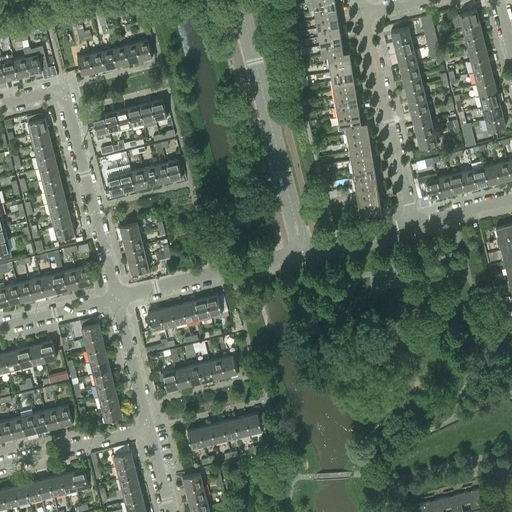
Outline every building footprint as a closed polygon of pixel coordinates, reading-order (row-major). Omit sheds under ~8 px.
[(336,6),(334,0),(316,0),(313,1),(308,1),(309,10),(314,10),(336,6)] [(337,15),(336,6),(314,10),(315,18),(337,15)] [(459,13),(462,24),(479,20),(476,8),(459,13)] [(103,9),(97,11),(98,19),(105,17),(103,9)] [(337,15),(315,18),(317,27),(339,24),(337,15)] [(479,20),(462,24),(465,36),(482,32),(479,20)] [(83,24),(76,25),(78,35),(85,34),(83,24)] [(339,24),(317,27),(318,36),(340,33),(339,24)] [(390,30),(393,42),(411,37),(408,25),(390,30)] [(482,32),(465,36),(467,48),(485,43),(482,32)] [(340,33),(318,36),(320,45),(342,41),(340,33)] [(411,37),(393,42),(396,53),(414,49),(411,37)] [(148,38),(136,41),(140,58),(152,56),(148,38)] [(136,41),(124,44),(129,61),(140,58),(136,41)] [(342,41),(320,45),(321,54),(327,53),(344,50),(343,50),(342,41)] [(485,43),(467,48),(470,60),(488,55),(485,43)] [(124,44),(113,47),(117,64),(129,61),(124,44)] [(113,47),(101,50),(105,67),(117,64),(113,47)] [(327,53),(329,62),(351,59),(349,49),(344,50),(327,53)] [(414,49),(396,53),(399,65),(417,60),(414,49)] [(101,50),(90,53),(94,70),(105,67),(101,50)] [(37,52),(26,55),(30,73),(42,70),(37,52)] [(81,73),(94,70),(90,53),(77,56),(81,73)] [(26,55),(14,58),(18,76),(30,73),(26,55)] [(488,55),(470,60),(473,71),(491,67),(488,55)] [(14,58),(2,61),(7,79),(18,76),(14,58)] [(351,59),(329,62),(330,71),(352,67),(351,59)] [(417,60),(399,65),(402,77),(420,72),(417,60)] [(352,67),(330,71),(332,80),(354,76),(352,67)] [(491,67),(473,71),(476,83),(494,78),(491,67)] [(420,72),(402,77),(405,88),(423,84),(420,72)] [(354,76),(332,80),(333,89),(355,85),(354,76)] [(494,78),(476,83),(479,95),(497,90),(494,78)] [(423,84),(405,88),(408,100),(425,95),(423,84)] [(355,85),(333,89),(335,98),(357,94),(355,85)] [(497,90),(479,95),(482,106),(500,102),(497,90)] [(357,94),(335,98),(336,106),(358,103),(357,94)] [(425,95),(408,100),(411,112),(428,107),(425,95)] [(163,98),(151,101),(155,118),(167,115),(163,98)] [(151,101),(139,104),(144,121),(155,118),(151,101)] [(500,102),(482,106),(485,118),(502,113),(500,102)] [(358,103),(336,106),(337,115),(360,112),(358,103)] [(139,104),(128,107),(132,124),(144,121),(139,104)] [(128,107),(116,109),(120,127),(132,124),(128,107)] [(428,107),(411,112),(414,123),(431,119),(428,107)] [(116,109),(104,112),(109,130),(120,127),(116,109)] [(96,133),(109,130),(104,112),(92,115),(92,117),(95,125),(96,133)] [(360,112),(337,115),(339,125),(345,124),(361,121),(361,120),(360,112)] [(502,113),(485,118),(488,130),(505,125),(502,113)] [(27,120),(30,132),(48,128),(45,116),(27,120)] [(361,121),(345,124),(346,133),(369,129),(367,119),(361,120),(361,121)] [(431,119),(414,123),(417,135),(434,130),(431,119)] [(48,128),(30,132),(33,144),(51,140),(48,128)] [(369,129),(346,133),(348,142),(370,138),(369,129)] [(434,130),(417,135),(420,147),(437,143),(434,130)] [(370,138),(348,142),(349,150),(371,147),(370,138)] [(51,140),(33,144),(36,156),(53,151),(51,140)] [(371,147),(349,150),(351,159),(373,156),(371,147)] [(53,151),(36,156),(39,167),(56,163),(53,151)] [(373,156),(351,159),(352,168),(374,164),(373,156)] [(178,158),(166,161),(170,179),(182,176),(178,158)] [(507,159),(495,162),(500,180),(511,177),(507,159)] [(166,161),(154,164),(159,182),(170,179),(166,161)] [(495,162),(483,165),(488,183),(500,180),(495,162)] [(56,163),(39,167),(42,179),(59,174),(56,163)] [(154,164),(143,167),(147,184),(159,182),(154,164)] [(374,164),(352,168),(353,177),(376,173),(374,164)] [(483,165),(472,168),(476,185),(488,183),(483,165)] [(143,167),(131,170),(135,187),(147,184),(143,167)] [(472,168),(460,171),(465,188),(476,185),(472,168)] [(131,170),(119,173),(124,190),(135,187),(131,170)] [(460,171),(449,174),(453,191),(465,188),(460,171)] [(119,173),(107,176),(110,188),(112,193),(124,190),(119,173)] [(376,173),(353,177),(355,186),(377,182),(376,173)] [(59,174),(42,179),(45,191),(62,186),(59,174)] [(449,174),(437,177),(441,194),(453,191),(449,174)] [(429,193),(430,197),(441,194),(437,177),(425,180),(429,193)] [(425,180),(418,182),(422,195),(429,193),(425,180)] [(377,182),(355,186),(356,195),(379,191),(377,182)] [(62,186),(45,191),(48,202),(65,198),(62,186)] [(379,191),(356,195),(358,203),(380,200),(379,191)] [(65,198),(48,202),(51,214),(68,209),(65,198)] [(380,200),(358,203),(359,213),(382,210),(380,200)] [(68,209),(51,214),(54,225),(71,221),(68,209)] [(119,224),(122,236),(140,232),(137,220),(119,224)] [(71,221),(54,225),(57,237),(74,233),(71,221)] [(511,222),(495,226),(498,238),(511,293),(511,222)] [(140,232),(122,236),(125,248),(143,244),(140,232)] [(7,237),(0,238),(0,251),(10,249),(7,237)] [(42,237),(36,239),(39,249),(45,247),(42,237)] [(143,244),(125,248),(128,260),(146,255),(143,244)] [(149,267),(146,255),(128,260),(131,272),(137,270),(138,274),(146,272),(145,268),(149,267)] [(166,257),(164,258),(166,266),(173,264),(170,256),(166,257)] [(87,264),(75,267),(80,285),(91,282),(87,264)] [(75,267),(63,270),(68,288),(80,285),(75,267)] [(63,270),(52,273),(56,291),(68,288),(63,270)] [(52,273),(40,276),(44,294),(56,291),(52,273)] [(40,276),(28,279),(33,296),(44,294),(40,276)] [(28,279),(17,282),(21,299),(33,296),(28,279)] [(17,282),(5,285),(10,302),(21,299),(17,282)] [(0,304),(10,302),(5,285),(0,286),(0,304)] [(218,293),(206,296),(210,314),(222,311),(218,293)] [(206,296),(194,299),(199,317),(210,314),(206,296)] [(194,299),(183,302),(187,320),(199,317),(194,299)] [(183,302),(171,305),(175,323),(187,320),(183,302)] [(171,305),(159,308),(164,326),(175,323),(171,305)] [(152,329),(164,326),(159,308),(147,311),(152,329)] [(81,325),(84,337),(102,333),(99,321),(81,325)] [(102,333),(84,337),(87,349),(104,345),(102,333)] [(52,339),(40,342),(44,360),(56,357),(52,339)] [(40,342),(28,345),(33,363),(44,360),(40,342)] [(28,345),(17,348),(21,366),(33,363),(28,345)] [(104,345),(87,349),(90,361),(107,356),(104,345)] [(17,348),(5,351),(9,369),(21,366),(17,348)] [(5,351),(0,352),(0,370),(9,369),(5,351)] [(233,354),(221,357),(225,374),(237,371),(233,354)] [(107,356),(90,361),(93,373),(110,368),(107,356)] [(221,357),(209,360),(214,377),(225,374),(221,357)] [(209,360),(198,363),(202,380),(214,377),(209,360)] [(198,363),(186,365),(190,383),(202,380),(198,363)] [(186,365),(174,368),(179,386),(190,383),(186,365)] [(110,368),(93,373),(96,384),(113,380),(110,368)] [(167,389),(179,386),(174,368),(162,371),(166,387),(167,389)] [(113,380),(96,384),(99,396),(116,391),(113,380)] [(116,391),(99,396),(102,407),(119,403),(116,391)] [(119,403),(102,407),(105,419),(122,415),(119,403)] [(68,404),(56,407),(60,424),(72,421),(68,404)] [(56,407),(44,410),(49,427),(60,424),(56,407)] [(44,410),(33,412),(37,430),(49,427),(44,410)] [(258,411),(246,414),(250,432),(262,429),(258,411)] [(33,412),(21,415),(25,433),(37,430),(33,412)] [(246,414),(234,417),(239,435),(250,432),(246,414)] [(21,415),(9,418),(14,436),(25,433),(21,415)] [(234,417),(223,420),(227,438),(239,435),(234,417)] [(9,418),(0,420),(0,429),(2,439),(14,436),(9,418)] [(223,420),(211,423),(215,440),(227,438),(223,420)] [(211,423),(199,426),(204,443),(215,440),(211,423)] [(192,446),(204,443),(199,426),(187,429),(192,446)] [(113,453),(117,465),(134,461),(131,449),(113,453)] [(134,461),(117,465),(119,477),(137,473),(134,461)] [(84,467),(72,470),(77,488),(89,485),(84,467)] [(72,470),(61,473),(65,491),(77,488),(72,470)] [(183,475),(186,487),(203,483),(200,471),(183,475)] [(61,473),(49,476),(54,494),(65,491),(61,473)] [(137,473),(119,477),(122,489),(140,484),(137,473)] [(49,476),(37,479),(42,497),(54,494),(49,476)] [(37,479),(26,482),(30,499),(42,497),(37,479)] [(26,482),(14,485),(19,502),(30,499),(26,482)] [(203,483),(186,487),(188,499),(206,494),(203,483)] [(140,484),(122,489),(125,500),(143,496),(140,484)] [(14,485),(3,488),(7,505),(19,502),(14,485)] [(483,511),(477,489),(401,508),(402,511),(483,511)] [(206,494),(188,499),(191,511),(209,506),(206,494)] [(143,496),(125,500),(128,511),(146,508),(143,496)]
